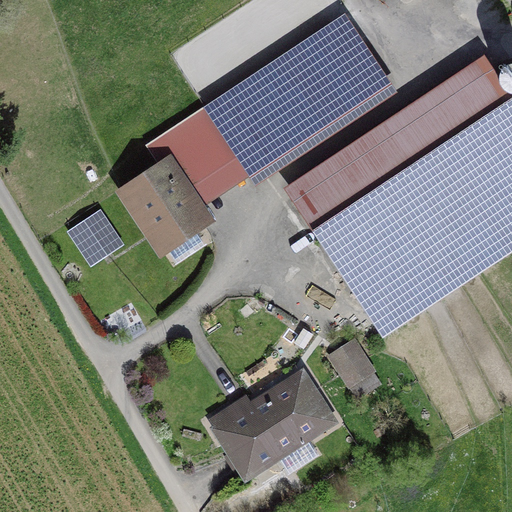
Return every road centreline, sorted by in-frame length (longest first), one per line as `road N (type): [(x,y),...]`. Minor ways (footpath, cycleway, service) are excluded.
road 1 (unknown): [(152,334),(236,271),(265,190),(407,90),(399,52),(355,0)]
road 2 (track): [(0,196),(188,511)]
